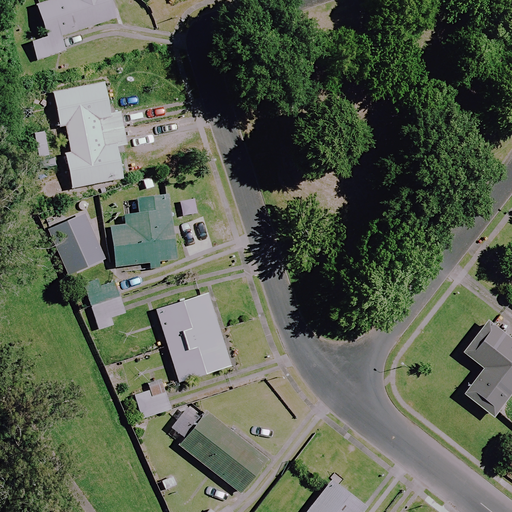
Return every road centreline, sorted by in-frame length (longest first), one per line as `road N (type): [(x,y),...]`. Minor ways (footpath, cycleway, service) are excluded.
road 1 (residential): [(344,394),(298,339),(201,62),(205,42),(226,20),(294,0)]
road 2 (residential): [(511,176),(344,394)]
road 3 (residential): [(492,511),(344,394)]
